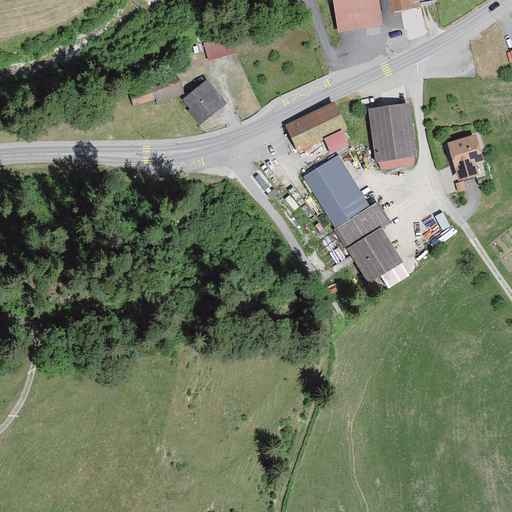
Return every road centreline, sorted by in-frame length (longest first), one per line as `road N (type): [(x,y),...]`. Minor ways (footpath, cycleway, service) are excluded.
road 1 (tertiary): [(414,56),(202,149),(0,156)]
road 2 (residential): [(414,56),(427,156),(463,225)]
road 3 (track): [(0,430),(21,404),(36,354),(24,320),(0,316)]
